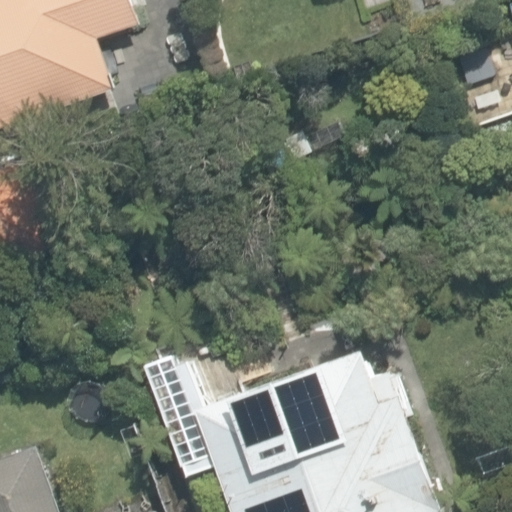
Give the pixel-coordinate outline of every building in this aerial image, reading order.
[(148,23),(139,0),(0,0),(0,130),(117,89),(100,40),(148,23)] [(288,170),(314,159),(304,137),(278,148),(288,170)] [(35,144),(0,156),(0,252),(65,229),(35,144)] [(223,470),(237,511),(451,511),(401,370),(380,377),(370,348),(213,403),(195,350),(154,364),(194,481),(223,470)] [(0,459),(0,511),(64,511),(42,446),(0,459)]
